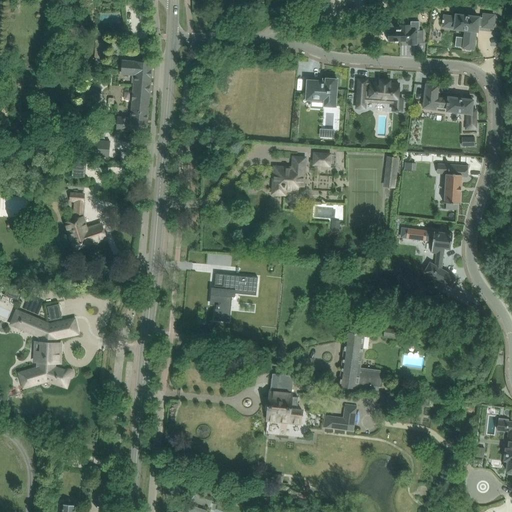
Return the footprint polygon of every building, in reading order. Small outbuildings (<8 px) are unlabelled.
[(443,20),(442,22),(444,22),(443,27),(455,28),(455,29),(465,30),(464,48),(463,48),(466,48),(466,50),(471,51),(472,49),(474,49),(476,33),(476,31),(478,31),(478,29),(478,26),(482,26),(482,27),(493,28),(495,15),(484,14),(483,18),(456,15),(456,17),(444,15),(444,20),(443,20)] [(397,29),(389,29),(389,32),(387,33),(387,37),(389,38),(389,41),(396,41),(396,42),(399,42),(399,41),(402,41),(402,40),(409,40),(409,45),(417,45),(418,45),(418,29),(419,29),(419,21),(411,21),(411,24),(401,24),(401,29),(397,29)] [(107,40),(97,40),(95,58),(105,59),(107,40)] [(147,132),(153,63),(123,60),(122,74),(135,75),(131,118),(119,117),(117,130),(147,132)] [(69,68),(74,74),(80,69),(75,63),(69,68)] [(307,91),(307,99),(325,101),(325,105),(336,106),(338,79),(334,79),(328,78),(328,79),(327,79),(326,81),(318,81),(318,80),(316,79),(314,80),(308,80),(307,91)] [(357,104),(357,108),(365,108),(366,96),(374,97),(373,101),(389,102),(389,98),(399,98),(400,84),(390,83),(391,80),(381,80),(380,83),(367,82),(367,80),(366,80),(359,79),(357,104)] [(424,108),(436,109),(437,106),(448,107),(447,111),(467,113),(468,124),(466,124),(466,129),(477,129),(477,110),(473,109),(474,100),(449,97),(449,99),(438,97),(439,85),(427,84),(424,108)] [(470,137),(462,137),(462,146),(470,146),(470,137)] [(94,140),(93,155),(109,157),(110,141),(94,140)] [(312,166),(332,167),(333,152),(313,151),(312,166)] [(391,155),(387,187),(397,188),(401,157),(391,155)] [(293,168),(281,167),(276,167),(274,193),(287,194),(287,192),(299,193),(300,186),(303,186),(305,158),(294,157),(293,168)] [(406,162),(406,170),(416,171),(416,163),(406,162)] [(73,163),(72,176),(85,177),(86,164),(73,163)] [(447,173),(445,202),(447,202),(446,209),(452,209),(458,209),(458,203),(460,203),(461,189),(462,176),(468,176),(469,166),(450,164),(450,168),(449,168),(449,170),(450,170),(450,173),(447,173)] [(72,193),(71,201),(76,201),(75,220),(67,223),(75,248),(106,238),(102,224),(86,229),(82,218),(84,194),(72,193)] [(332,220),(332,231),(340,231),(341,221),(332,220)] [(443,258),(444,254),(445,254),(446,248),(451,249),(453,234),(408,228),(407,238),(433,241),(432,252),(437,253),(436,266),(439,268),(437,271),(436,271),(435,272),(436,273),(434,276),(440,280),(451,286),(456,277),(442,269),(443,258)] [(211,293),(211,297),(212,297),(212,303),(217,304),(216,309),(218,309),(218,314),(220,314),(219,318),(219,320),(221,320),(221,321),(229,321),(231,298),(232,298),(233,293),(235,293),(235,292),(254,294),(255,291),(257,292),(258,277),(225,274),(223,286),(221,286),(215,285),(215,289),(217,289),(217,293),(211,293)] [(7,288),(5,295),(18,300),(19,301),(22,294),(7,288)] [(60,303),(48,305),(51,319),(62,317),(61,312),(60,306),(60,303)] [(20,321),(18,326),(43,336),(42,352),(37,351),(36,362),(41,362),(41,364),(41,368),(21,374),(22,376),(24,384),(25,386),(47,379),(66,385),(68,377),(69,377),(70,377),(71,376),(72,375),(72,374),(72,373),(72,372),(71,372),(71,371),(70,371),(69,371),(68,371),(67,371),(66,372),(53,368),(54,363),(59,363),(59,353),(58,352),(58,343),(55,343),(55,337),(77,333),(74,320),(50,326),(30,317),(29,317),(23,314),(21,319),(20,318),(19,321),(20,321)] [(400,328),(398,327),(398,321),(392,321),(391,327),(385,326),(384,337),(398,339),(400,328)] [(340,380),(339,386),(358,388),(359,384),(382,387),(384,373),(360,370),(365,334),(347,331),(345,341),(340,380)] [(297,410),(298,400),(298,397),(292,396),(294,376),(273,373),(271,389),(271,392),(269,404),(267,405),(266,411),(269,412),(268,420),(269,420),(280,421),(283,421),(290,422),(297,422),(302,423),(303,411),(297,410)] [(387,395),(386,407),(393,408),(394,395),(387,395)] [(345,404),(343,426),(348,426),(348,430),(354,431),(357,405),(345,404)] [(475,446),(475,456),(483,456),(484,447),(475,446)]
